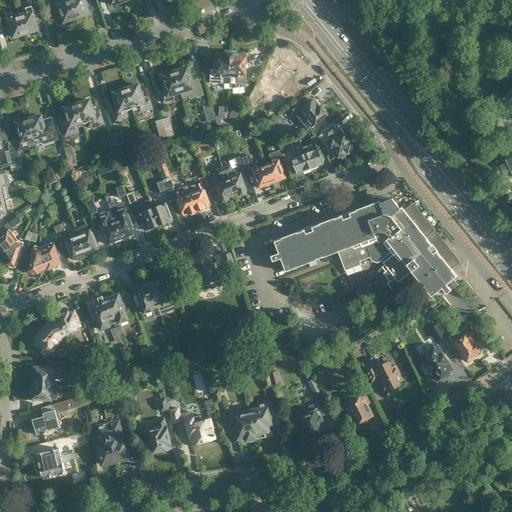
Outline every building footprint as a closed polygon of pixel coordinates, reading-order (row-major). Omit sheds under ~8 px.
[(76,17),(70,0),(66,0),(62,1),(61,0),(51,0),(54,6),(57,5),(62,21),(66,20),(66,21),(76,17)] [(70,0),(76,17),(85,14),(88,12),(84,0),(70,0)] [(20,14),(25,33),(34,31),(34,30),(38,29),(31,6),(26,7),(27,12),(20,14)] [(25,33),(20,14),(13,16),(11,12),(5,13),(12,36),(15,35),(16,36),(25,33)] [(231,53),(222,52),(222,55),(215,55),(215,70),(210,70),(210,83),(222,84),(222,76),(229,77),(231,53)] [(231,53),(229,77),(239,77),(239,80),(244,80),(244,77),(245,54),(231,53)] [(298,61),(295,63),(291,55),(275,64),(280,73),(284,71),(288,78),(283,81),(289,92),(306,82),(299,71),(302,69),(298,61)] [(174,71),(181,92),(183,96),(189,94),(190,97),(203,94),(198,77),(191,79),(187,66),(174,71)] [(174,94),(181,92),(174,71),(161,75),(165,87),(159,89),(163,102),(175,98),(174,94)] [(143,99),(138,84),(125,89),(131,106),(138,104),(141,112),(147,109),(153,107),(149,97),(143,99)] [(116,120),(121,118),(127,116),(125,108),(131,106),(125,89),(112,93),(117,107),(112,109),(116,120)] [(320,106),(314,99),(304,107),(298,100),(289,107),(292,112),(294,111),(308,128),(312,125),(327,113),(321,105),(320,106)] [(95,114),(90,100),(77,104),(83,122),(89,120),(92,127),(104,123),(100,112),(95,114)] [(227,124),(234,125),(243,105),(236,102),(231,112),(227,124)] [(77,104),(63,108),(66,116),(59,118),(60,122),(64,136),(78,131),(76,126),(83,123),(83,122),(77,104)] [(214,119),(210,104),(203,105),(207,120),(214,119)] [(219,105),(212,107),(215,118),(222,116),(219,105)] [(28,119),(34,138),(40,136),(42,142),(52,139),(50,130),(46,131),(41,115),(28,119)] [(162,118),(167,136),(168,139),(175,137),(169,116),(162,118)] [(160,138),(167,136),(162,118),(155,120),(160,138)] [(14,162),(19,161),(20,161),(17,150),(29,146),(27,140),(34,138),(28,119),(15,123),(19,137),(13,139),(14,143),(8,145),(14,162)] [(351,152),(352,145),(344,135),(339,137),(334,131),(337,130),(333,125),(318,137),(320,140),(326,136),(327,137),(329,136),(333,140),(330,149),(332,149),(332,151),(337,158),(351,152)] [(114,133),(118,145),(124,143),(120,131),(114,133)] [(111,147),(118,145),(114,133),(107,135),(111,147)] [(315,136),(310,138),(317,147),(322,146),(321,143),(315,136)] [(313,150),(310,144),(302,147),(304,153),(310,169),(317,167),(317,165),(324,163),(318,148),(313,150)] [(274,184),(278,182),(278,180),(285,178),(279,163),(283,161),(277,145),(266,149),(272,162),(265,165),(271,183),(272,182),(274,184)] [(64,148),(68,159),(71,169),(78,167),(71,146),(64,148)] [(61,162),(68,159),(64,148),(57,150),(61,162)] [(303,172),(310,169),(304,153),(294,157),(291,151),(282,154),(289,171),(294,169),(296,173),(303,171),(303,172)] [(241,158),(245,168),(252,166),(248,155),(241,158)] [(222,168),(233,196),(237,194),(240,197),(243,197),(246,194),(246,190),(239,171),(243,169),(239,157),(225,162),(226,166),(222,168)] [(19,161),(14,162),(9,163),(11,171),(21,169),(19,161)] [(271,183),(265,165),(257,168),(256,166),(251,168),(258,188),(264,185),(266,187),(270,185),(270,183),(271,183)] [(208,173),(219,201),(221,204),(225,204),(228,201),(228,197),(233,196),(222,168),(208,173)] [(0,187),(7,186),(8,186),(5,170),(0,171),(0,187)] [(189,194),(196,211),(197,210),(199,211),(202,210),(203,208),(204,208),(204,207),(209,205),(202,187),(208,185),(204,176),(199,178),(201,183),(195,184),(198,191),(189,194)] [(175,188),(171,178),(164,180),(164,181),(167,191),(175,188)] [(167,191),(164,181),(157,183),(161,193),(167,191)] [(0,200),(5,199),(9,199),(7,186),(0,187),(0,200)] [(123,186),(116,188),(120,198),(126,195),(127,195),(123,186)] [(40,196),(35,190),(26,197),(30,203),(40,196)] [(181,197),(179,191),(174,193),(182,216),(189,213),(191,214),(194,213),(195,211),(196,211),(189,194),(181,197)] [(127,195),(129,200),(130,205),(137,202),(133,193),(127,195)] [(382,267),(383,268),(385,271),(383,273),(389,281),(387,283),(396,294),(403,288),(405,290),(413,283),(412,282),(416,278),(431,297),(442,288),(446,294),(451,290),(446,285),(457,276),(451,270),(460,263),(459,262),(460,262),(458,260),(459,260),(452,252),(450,250),(451,250),(444,242),(443,240),(437,232),(436,232),(435,231),(435,230),(429,222),(428,222),(427,221),(427,220),(421,212),(420,212),(419,211),(419,210),(413,202),(404,210),(401,207),(400,208),(392,198),(380,203),(379,201),(349,212),(349,211),(341,214),(341,215),(312,226),(311,226),(303,229),(304,229),(274,241),(278,253),(270,256),(272,261),(280,258),(285,271),(316,260),(316,259),(322,257),(338,252),(345,270),(360,265),(359,261),(370,257),(371,261),(378,263),(381,260),(384,265),(382,267)] [(91,214),(97,211),(93,199),(86,201),(91,214)] [(156,228),(157,226),(159,225),(152,208),(150,202),(137,208),(139,213),(146,230),(152,228),(154,229),(156,228)] [(165,225),(166,223),(172,220),(165,202),(152,208),(159,225),(160,225),(162,226),(165,225)] [(113,245),(114,241),(121,239),(113,217),(110,208),(97,213),(99,218),(108,243),(113,245)] [(113,217),(121,239),(129,236),(133,237),(135,234),(125,208),(116,211),(118,216),(113,217)] [(17,216),(8,222),(13,228),(21,222),(17,216)] [(88,227),(95,225),(92,216),(85,218),(88,227)] [(61,224),(54,226),(58,236),(59,238),(65,236),(61,224)] [(58,236),(54,226),(47,229),(50,239),(58,236)] [(0,253),(18,240),(17,240),(9,229),(0,236),(0,253)] [(84,252),(86,255),(93,252),(92,250),(97,248),(90,229),(78,234),(84,252)] [(78,258),(86,255),(84,252),(78,234),(64,239),(71,257),(77,255),(78,258)] [(15,266),(23,242),(18,240),(0,253),(7,262),(6,264),(8,264),(9,266),(12,267),(14,266),(15,266)] [(39,247),(47,267),(48,269),(56,266),(55,265),(60,263),(52,242),(40,247),(39,247)] [(37,273),(38,271),(47,267),(39,247),(34,245),(28,270),(30,271),(31,273),(34,274),(36,272),(37,273)] [(195,287),(200,285),(218,277),(213,263),(216,262),(214,257),(206,260),(205,259),(197,262),(198,263),(194,265),(197,274),(191,276),(195,287)] [(169,296),(161,277),(148,282),(156,301),(160,315),(168,313),(180,307),(175,293),(169,296)] [(160,315),(156,301),(148,282),(135,287),(145,312),(151,310),(155,318),(160,315)] [(440,293),(433,299),(436,303),(443,298),(440,293)] [(127,317),(126,312),(118,294),(105,299),(112,318),(117,317),(119,322),(128,319),(129,323),(137,320),(135,314),(127,317)] [(111,330),(110,330),(109,326),(107,321),(112,318),(105,299),(91,304),(101,330),(102,334),(110,330),(111,330)] [(80,326),(74,311),(68,313),(68,312),(59,315),(59,317),(66,333),(74,330),(76,333),(82,330),(80,326)] [(66,333),(59,317),(48,321),(48,323),(43,329),(58,342),(66,333)] [(377,351),(371,338),(387,330),(380,318),(367,324),(369,328),(346,339),(351,348),(366,341),(368,345),(366,346),(375,361),(363,367),(371,383),(378,379),(384,392),(400,384),(396,376),(400,374),(395,365),(392,367),(389,361),(382,364),(376,352),(377,351)] [(467,361),(477,354),(477,353),(481,351),(472,338),(481,332),(473,320),(467,324),(471,330),(454,341),(467,361)] [(444,336),(436,324),(430,328),(438,340),(444,336)] [(119,335),(116,328),(110,330),(111,330),(110,330),(113,337),(114,337),(116,344),(121,342),(119,335)] [(58,342),(43,329),(35,339),(34,340),(34,341),(34,343),(35,344),(35,345),(36,346),(37,346),(38,347),(39,347),(44,347),(44,349),(53,350),(53,348),(58,342)] [(390,342),(393,346),(396,346),(400,343),(400,340),(397,336),(394,336),(390,339),(390,342)] [(443,376),(456,367),(440,341),(427,350),(431,357),(428,359),(434,369),(437,367),(443,376)] [(97,358),(101,357),(95,342),(83,346),(97,358)] [(193,361),(199,359),(194,346),(189,348),(191,354),(185,356),(188,363),(193,362),(193,361)] [(156,362),(160,372),(163,370),(178,365),(174,355),(156,362)] [(35,367),(34,383),(57,384),(58,363),(48,363),(48,368),(35,367)] [(130,366),(122,369),(127,381),(134,378),(130,366)] [(73,378),(77,372),(72,369),(68,375),(73,378)] [(77,372),(73,378),(84,386),(86,383),(85,378),(77,372)] [(269,375),(272,385),(278,383),(276,373),(269,375)] [(90,392),(106,388),(103,374),(86,379),(90,392)] [(272,385),(269,375),(269,374),(262,376),(265,389),(273,387),(272,385)] [(215,404),(223,401),(220,390),(222,389),(220,382),(210,386),(215,404)] [(57,398),(57,391),(57,384),(34,383),(33,399),(51,400),(51,397),(57,398)] [(103,402),(119,397),(115,386),(101,390),(103,402)] [(79,396),(90,393),(88,387),(78,390),(79,396)] [(367,418),(373,415),(367,403),(371,401),(365,388),(357,392),(360,397),(346,403),(348,407),(346,408),(348,411),(349,411),(356,424),(360,421),(363,422),(366,421),(367,418)] [(37,434),(60,427),(57,419),(60,418),(59,413),(82,406),(79,396),(36,409),(39,417),(32,419),(37,434)] [(89,424),(97,422),(92,396),(85,397),(89,424)] [(166,398),(160,399),(158,399),(161,412),(169,410),(166,398)] [(318,408),(296,419),(307,440),(313,437),(316,439),(321,436),(322,432),(329,429),(321,413),(329,409),(324,399),(316,403),(318,408)] [(258,407),(249,409),(256,438),(272,434),(270,424),(272,423),(267,400),(257,402),(258,407)] [(179,414),(178,408),(169,410),(173,422),(184,419),(191,445),(200,442),(202,443),(206,442),(207,440),(215,438),(209,418),(200,421),(199,415),(191,417),(189,411),(179,414)] [(256,438),(249,409),(228,414),(230,422),(234,421),(239,442),(256,438)] [(149,454),(172,449),(166,425),(164,418),(156,420),(158,427),(145,430),(147,439),(146,439),(149,454)] [(107,423),(116,461),(129,458),(124,437),(123,438),(119,420),(107,423)] [(107,423),(97,425),(95,426),(99,443),(98,444),(103,465),(116,461),(107,423)] [(61,455),(72,452),(71,444),(59,447),(60,448),(54,450),(53,448),(51,449),(50,451),(36,454),(38,460),(35,461),(37,471),(40,470),(42,476),(43,476),(44,478),(51,477),(50,474),(56,473),(57,475),(64,474),(63,471),(65,471),(62,460),(61,455)]
